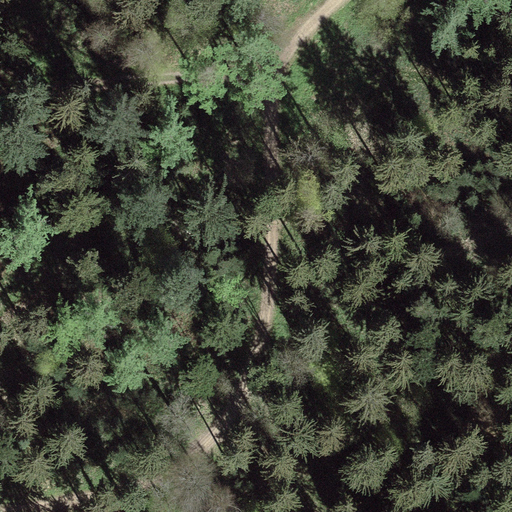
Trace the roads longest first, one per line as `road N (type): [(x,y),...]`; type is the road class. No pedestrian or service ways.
road 1 (track): [(334,0),(269,56),(279,238),(249,372),(221,426),(197,455),(138,488),(19,511)]
road 2 (track): [(0,110),(198,78),(269,56)]
